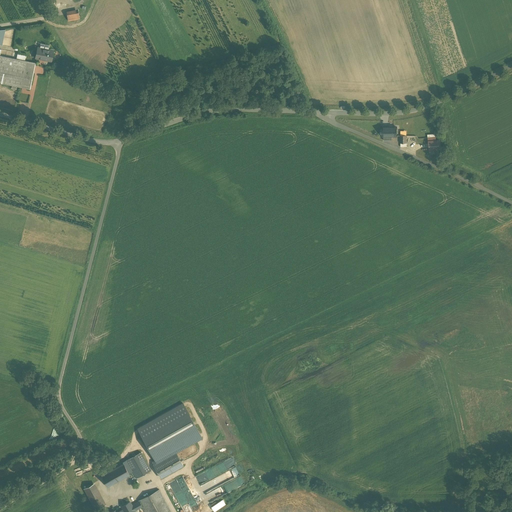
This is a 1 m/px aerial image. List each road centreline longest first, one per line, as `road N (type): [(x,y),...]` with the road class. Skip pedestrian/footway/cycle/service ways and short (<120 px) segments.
road 1 (unclassified): [(115,142),(57,393),(90,461)]
road 2 (unclassified): [(320,112),(511,204)]
road 3 (unclassified): [(320,112),(208,111),(115,142)]
road 4 (unclassified): [(511,66),(409,111),(320,112)]
road 5 (track): [(171,122),(69,66),(48,24)]
